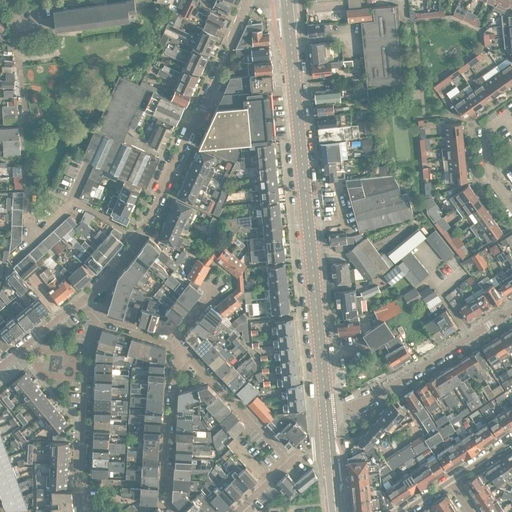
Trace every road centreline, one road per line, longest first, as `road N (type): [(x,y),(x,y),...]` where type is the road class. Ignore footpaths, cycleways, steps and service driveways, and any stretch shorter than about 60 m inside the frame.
road 1 (tertiary): [(327,422),(285,0)]
road 2 (residential): [(247,0),(135,242),(82,300)]
road 3 (residential): [(327,422),(511,308)]
road 4 (residential): [(96,317),(84,355),(82,511)]
road 5 (residential): [(175,346),(163,470),(179,511)]
road 6 (residential): [(290,461),(175,346)]
